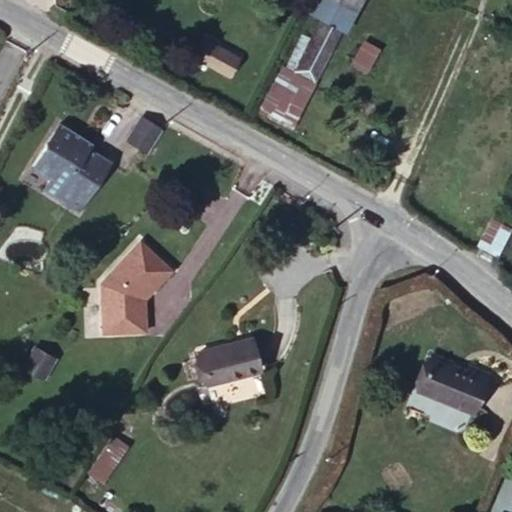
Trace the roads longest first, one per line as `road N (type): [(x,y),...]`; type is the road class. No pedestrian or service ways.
road 1 (tertiary): [(391,219),(0,4)]
road 2 (residential): [(391,219),(362,270),(311,447),(273,511)]
road 3 (unknown): [(391,219),(483,0)]
road 4 (tertiary): [(511,310),(391,219)]
